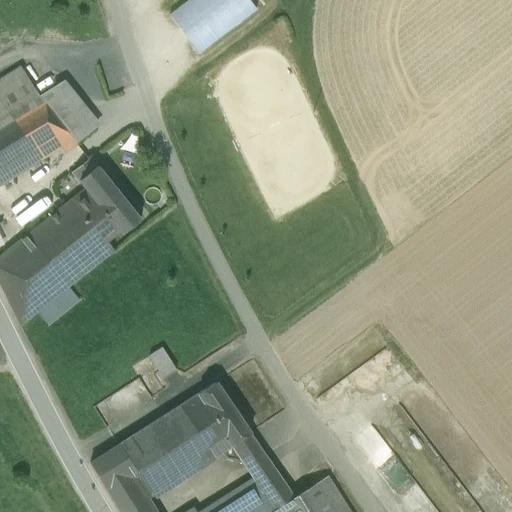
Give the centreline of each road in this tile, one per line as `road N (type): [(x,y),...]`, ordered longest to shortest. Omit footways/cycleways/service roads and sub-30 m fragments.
road 1 (unclassified): [(373,511),(264,359),(150,122),(113,0)]
road 2 (residential): [(0,316),(98,511)]
